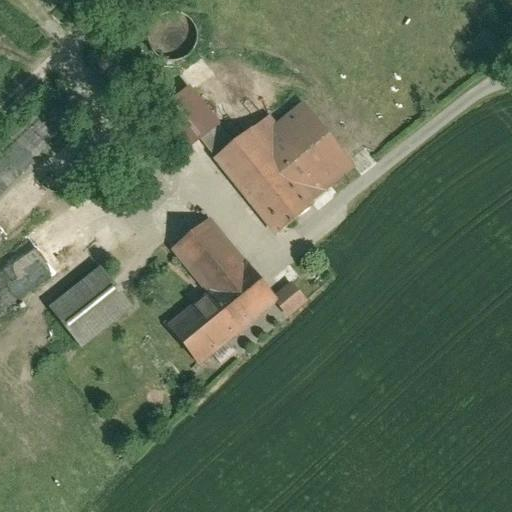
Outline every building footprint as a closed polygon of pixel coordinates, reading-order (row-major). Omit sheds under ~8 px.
[(174,53),(181,50),(189,44),(192,37),(193,29),(190,20),(185,15),(177,10),(166,10),(159,13),(152,20),(149,27),(150,36),(152,43),(159,50),(166,52),(174,53)] [(186,81),(166,98),(197,136),(213,155),(234,138),(186,81)] [(146,114),(177,152),(197,136),(166,98),(146,114)] [(234,138),(213,155),(277,232),(357,167),(301,100),(275,121),(267,111),(234,138)] [(18,215),(47,192),(37,180),(8,203),(18,215)] [(0,232),(18,216),(6,204),(0,210),(0,232)] [(205,288),(163,326),(199,364),(275,294),(203,217),(169,248),(205,288)] [(132,275),(146,263),(128,241),(114,252),(132,275)] [(16,281),(35,272),(27,257),(0,269),(0,284),(8,301),(22,294),(16,281)] [(45,305),(81,349),(135,304),(100,260),(45,305)] [(294,284),(276,303),(291,318),(310,300),(294,284)]
